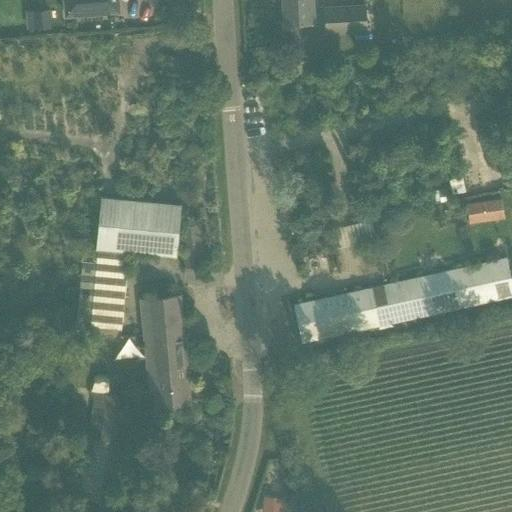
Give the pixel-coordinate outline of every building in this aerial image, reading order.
[(64,0),(66,17),(119,12),(118,0),(64,0)] [(282,0),(284,26),(325,24),(325,34),(367,32),(366,6),(324,9),(324,12),(314,13),(313,0),(282,0)] [(31,12),(33,30),(50,28),(49,10),(31,12)] [(464,185),(450,187),(452,195),(465,192),(464,185)] [(97,249),(83,248),(75,325),(121,329),(128,252),(176,256),(181,204),(101,197),(97,249)] [(502,218),(501,198),(464,200),(465,220),(502,218)] [(200,225),(181,228),(185,268),(204,266),(200,225)] [(507,260),(294,305),(295,309),(291,309),(290,307),(289,308),(294,325),(297,343),(298,343),(298,339),(301,339),(302,342),(511,297),(511,283),(511,278),(507,260)] [(190,404),(179,296),(179,294),(139,298),(148,393),(153,393),(155,408),(190,404)] [(123,396),(94,392),(80,495),(109,499),(123,396)] [(60,433),(84,434),(85,407),(61,405),(60,433)] [(263,496),(260,511),(283,511),(285,500),(263,496)]
